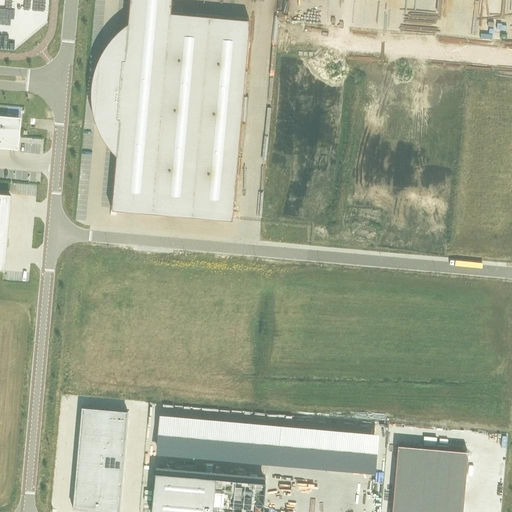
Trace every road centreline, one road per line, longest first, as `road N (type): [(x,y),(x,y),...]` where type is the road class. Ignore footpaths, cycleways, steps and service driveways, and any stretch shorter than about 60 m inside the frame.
road 1 (unclassified): [(49,233),(511,275)]
road 2 (unclassified): [(49,233),(25,511)]
road 3 (unclassified): [(64,91),(49,233)]
